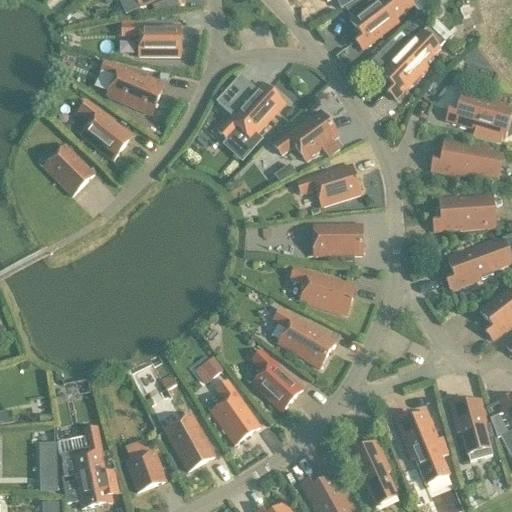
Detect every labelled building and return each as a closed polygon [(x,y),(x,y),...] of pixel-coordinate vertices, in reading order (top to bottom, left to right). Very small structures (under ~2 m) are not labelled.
[(159,0),(117,0),(118,0),(135,0),(140,9),(159,0)] [(168,13),(179,8),(175,0),(168,0),(163,2),(168,13)] [(395,21),(412,8),(406,0),(382,0),(377,4),(375,1),(348,21),(361,37),(354,42),(361,52),(397,24),(395,21)] [(402,33),(403,34),(407,38),(415,30),(411,26),(410,24),(402,33)] [(179,59),(179,28),(121,28),(121,37),(138,37),(138,59),(179,59)] [(438,50),(444,44),(427,28),(403,52),(401,50),(377,73),(392,87),(386,93),(395,101),(426,69),(424,66),(439,51),(438,50)] [(150,117),(162,89),(104,63),(100,72),(115,78),(106,98),(150,117)] [(283,106),(260,86),(255,92),(238,76),(214,103),(230,119),(217,133),(227,142),(238,130),(251,142),(283,106)] [(504,140),(511,112),(511,108),(462,94),(456,113),(449,111),(445,123),(504,140)] [(80,138),(112,163),(131,139),(99,113),(86,103),(77,113),(91,124),(80,138)] [(338,138),(319,113),(273,147),(281,157),(294,148),(305,163),(321,150),(329,161),(339,153),(332,143),(338,138)] [(497,181),(501,157),(476,153),(476,149),(444,143),(440,163),(432,162),(430,173),(475,181),(475,177),(497,181)] [(72,199),(94,177),(65,148),(43,169),(72,199)] [(321,209),(360,197),(351,167),(296,185),(300,197),(315,192),(321,209)] [(433,234),(494,230),(492,198),(439,201),(440,221),(432,222),(433,234)] [(313,258),(361,258),(361,227),(313,227),(313,258)] [(491,273),(511,266),(503,243),(479,252),(477,248),(446,260),(453,278),(446,281),(450,292),(492,277),(491,273)] [(346,318),(355,288),(292,270),(289,282),(305,287),(300,305),(346,318)] [(511,291),(507,295),(505,292),(478,312),(491,328),(484,333),(492,343),(511,326),(511,291)] [(319,371),(334,344),(279,311),(273,322),(287,330),(277,346),(319,371)] [(281,414),(302,392),(260,352),(250,363),(262,374),(251,386),(281,414)] [(212,380),(221,373),(214,363),(213,361),(210,363),(203,368),(212,380)] [(175,386),(170,376),(160,381),(165,391),(175,386)] [(234,448),(259,430),(226,383),(216,391),(225,404),(210,414),(234,448)] [(469,464),(491,458),(483,427),(487,426),(480,402),(461,407),(459,399),(447,403),(456,435),(460,433),(466,457),(467,456),(469,464)] [(497,404),(511,433),(500,439),(511,463),(511,462),(511,405),(511,406),(508,399),(497,404)] [(410,461),(414,459),(426,487),(448,478),(435,446),(438,445),(426,414),(407,422),(404,415),(393,419),(410,461)] [(187,474),(214,459),(190,417),(163,432),(187,474)] [(83,431),(86,451),(87,455),(89,467),(73,471),(81,511),(111,505),(103,465),(100,448),(96,429),(83,431)] [(375,509),(397,499),(386,475),(389,473),(376,443),(357,452),(354,445),(343,450),(362,490),(366,489),(375,509)] [(136,495),(165,484),(154,454),(125,466),(136,495)] [(314,511),(350,511),(332,478),(314,488),(310,481),(300,487),(314,511)] [(55,495),(55,479),(35,479),(35,495),(55,495)] [(41,503),(40,511),(56,511),(57,503),(41,503)]
